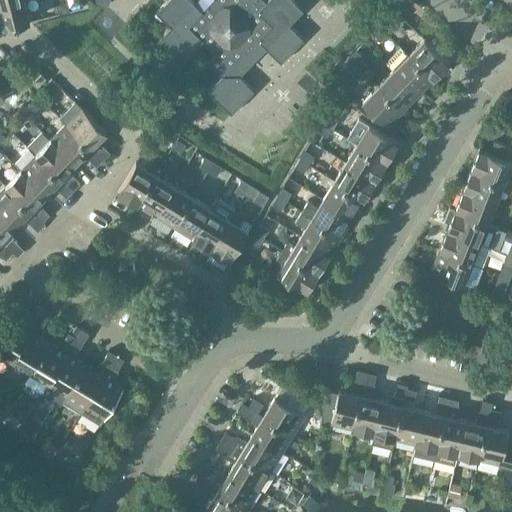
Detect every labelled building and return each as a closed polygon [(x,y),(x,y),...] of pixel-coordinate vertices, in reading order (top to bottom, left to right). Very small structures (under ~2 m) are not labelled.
[(24,0),(21,0),(0,5),(0,28),(30,21),(24,0)] [(211,0),(202,11),(190,0),(167,0),(156,12),(171,26),(157,41),(180,64),(202,41),(215,54),(207,62),(222,76),(208,91),(231,114),(254,90),(240,76),(266,48),(281,62),(304,39),(289,25),(304,10),(293,0),(267,0),(266,2),(263,0),(211,0)] [(56,4),(58,14),(69,11),(67,1),(56,4)] [(379,26),(387,34),(394,26),(386,19),(379,26)] [(387,34),(379,26),(372,33),(380,41),(387,34)] [(424,38),(409,54),(434,79),(449,62),(424,38)] [(401,47),(386,63),(393,70),(418,94),(434,79),(409,54),(401,47)] [(349,57),(357,65),(364,58),(356,50),(349,57)] [(357,65),(349,57),(342,64),(350,72),(357,65)] [(0,102),(5,100),(2,94),(13,89),(2,67),(0,68),(0,102)] [(46,78),(36,68),(26,77),(37,88),(46,78)] [(393,70),(378,85),(403,110),(418,94),(393,70)] [(403,110),(378,85),(363,102),(388,126),(403,110)] [(60,117),(66,123),(91,148),(107,131),(75,101),(60,117)] [(327,114),(322,122),(331,128),(337,120),(327,114)] [(317,131),(326,137),(331,128),(322,122),(317,131)] [(51,139),(76,163),(84,155),(88,159),(95,152),(66,123),(51,139)] [(369,124),(357,144),(387,162),(398,143),(369,124)] [(166,145),(171,149),(177,139),(172,136),(157,127),(151,138),(165,146),(166,145)] [(36,154),(61,179),(76,163),(51,139),(36,154)] [(177,139),(171,149),(179,154),(185,144),(177,139)] [(480,148),(471,169),(504,182),(511,185),(511,172),(508,171),(511,161),(507,159),(511,150),(507,146),(495,141),(491,153),(480,148)] [(357,144),(346,162),(375,180),(387,162),(357,144)] [(102,145),(95,152),(103,160),(110,153),(102,145)] [(300,159),(309,164),(314,156),(305,150),(300,159)] [(103,160),(95,152),(88,159),(96,167),(103,160)] [(21,170),(46,194),(54,186),(58,190),(65,183),(61,179),(36,154),(21,170)] [(199,166),(208,171),(214,162),(205,156),(199,166)] [(309,164),(300,159),(294,167),(304,173),(309,164)] [(118,192),(137,204),(155,174),(136,162),(118,192)] [(208,171),(216,176),(222,167),(214,162),(208,171)] [(346,162),(334,180),(364,199),(375,180),(346,162)] [(471,169),(463,189),(496,202),(504,182),(471,169)] [(21,170),(6,185),(31,210),(35,214),(42,207),(38,203),(46,194),(21,170)] [(137,204),(155,215),(174,185),(155,174),(137,204)] [(65,183),(73,191),(80,184),(72,176),(65,183)] [(236,189),(245,194),(251,184),(242,179),(236,189)] [(334,180),(323,199),(353,217),(364,199),(334,180)] [(73,191),(65,183),(58,190),(66,198),(73,191)] [(251,184),(245,194),(253,199),(259,190),(251,184)] [(6,185),(0,191),(0,209),(16,225),(31,210),(6,185)] [(155,215),(174,226),(192,197),(174,185),(155,215)] [(282,187),(277,195),(287,201),(292,193),(282,187)] [(463,189),(455,209),(488,222),(496,202),(463,189)] [(272,204),(281,210),(287,201),(277,195),(272,204)] [(174,226),(192,238),(211,208),(192,197),(174,226)] [(302,211),(312,217),(342,235),(353,217),(323,199),(319,206),(308,200),(302,211)] [(192,238),(211,249),(234,211),(224,204),(219,213),(211,208),(192,238)] [(35,214),(43,222),(50,215),(42,207),(35,214)] [(0,209),(0,240),(5,245),(12,238),(11,234),(9,232),(16,225),(0,209)] [(455,209),(447,229),(491,247),(499,227),(488,222),(455,209)] [(234,211),(211,249),(230,261),(248,231),(239,226),(244,217),(234,211)] [(305,228),(301,236),(330,254),(342,235),(312,217),(302,211),(295,221),(305,228)] [(43,222),(35,214),(28,221),(36,229),(43,222)] [(254,232),(264,238),(269,230),(260,224),(254,232)] [(439,249),(472,262),(483,267),(491,247),(447,229),(439,249)] [(264,238),(254,232),(249,241),(259,247),(264,238)] [(288,240),(282,250),(319,272),(330,254),(301,236),(295,244),(288,240)] [(13,253),(18,257),(24,250),(12,238),(5,245),(13,253)] [(13,253),(5,245),(0,250),(0,254),(6,260),(13,253)] [(472,262),(439,249),(431,271),(463,283),(472,262)] [(319,272),(282,250),(276,260),(283,264),(277,273),(307,292),(319,272)] [(499,274),(510,278),(511,272),(511,267),(503,264),(499,274)] [(510,278),(499,274),(496,283),(506,287),(510,278)] [(26,320),(33,325),(40,315),(32,310),(26,320)] [(40,315),(33,325),(41,330),(47,319),(40,315)] [(0,335),(0,353),(12,361),(33,325),(26,320),(23,323),(22,325),(11,318),(0,335)] [(12,361),(30,372),(49,341),(38,335),(41,330),(33,325),(12,361)] [(77,337),(70,348),(78,352),(89,333),(82,329),(77,337)] [(63,343),(70,348),(77,337),(69,332),(63,343)] [(67,353),(49,341),(30,372),(48,383),(67,353)] [(78,352),(70,348),(67,353),(48,383),(42,393),(60,405),(63,401),(86,364),(76,358),(77,356),(78,352)] [(99,366),(107,370),(117,355),(109,350),(99,366)] [(107,370),(115,375),(124,359),(117,355),(107,370)] [(95,370),(86,364),(63,401),(81,413),(107,370),(99,366),(96,369),(95,370)] [(357,369),(353,386),(362,389),(366,372),(357,369)] [(115,375),(107,370),(81,413),(100,425),(123,387),(113,381),(115,375)] [(366,372),(362,389),(372,391),(376,374),(366,372)] [(395,396),(404,399),(407,388),(397,385),(395,396)] [(331,423),(353,428),(362,389),(353,386),(350,389),(349,392),(339,389),(331,423)] [(404,399),(414,401),(417,390),(407,388),(404,399)] [(353,428),(374,433),(382,400),(373,397),(374,395),(372,391),(362,389),(353,428)] [(275,396),(263,415),(293,433),(305,414),(275,396)] [(404,399),(395,396),(391,399),(391,402),(382,400),(374,433),(372,443),(393,448),(395,439),(403,405),(404,399)] [(437,406),(446,409),(449,398),(439,396),(437,406)] [(249,406),(258,412),(263,404),(254,398),(249,406)] [(459,400),(449,398),(446,409),(456,411),(459,400)] [(489,419),(491,408),(493,402),(483,400),(479,417),(489,419)] [(395,439),(416,444),(424,410),(403,405),(395,439)] [(258,412),(249,406),(243,415),(253,421),(258,412)] [(414,453),(435,458),(446,409),(437,406),(435,412),(424,410),(416,444),(414,453)] [(491,408),(489,419),(498,421),(501,410),(491,408)] [(456,463),(458,454),(466,420),(457,418),(457,415),(456,411),(446,409),(435,458),(456,463)] [(256,427),(252,434),(282,452),(293,433),(263,415),(258,412),(253,421),(254,426),(256,427)] [(487,425),(489,419),(479,417),(476,420),(475,422),(466,420),(458,454),(479,459),(487,425)] [(487,425),(479,459),(511,466),(511,446),(505,445),(509,430),(487,425)] [(252,434),(241,452),(271,470),(282,452),(252,434)] [(226,443),(236,449),(241,440),(231,435),(226,443)] [(236,449),(226,443),(221,452),(230,458),(236,449)] [(241,452),(229,470),(259,489),(271,470),(241,452)] [(229,470),(218,489),(248,507),(259,489),(229,470)] [(203,480),(213,486),(218,477),(209,471),(203,480)] [(213,486),(203,480),(198,488),(208,494),(213,486)] [(244,511),(248,507),(218,489),(206,508),(212,511),(244,511)]
